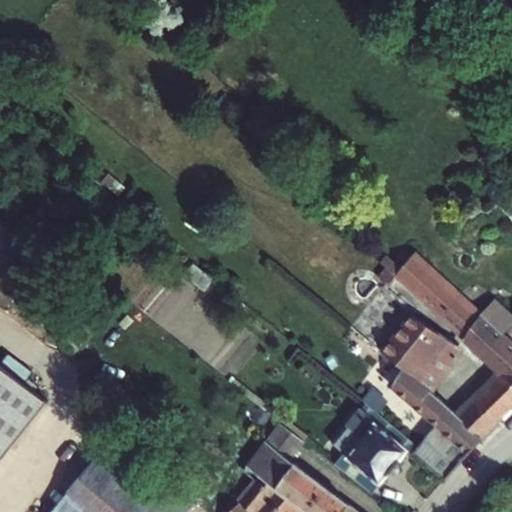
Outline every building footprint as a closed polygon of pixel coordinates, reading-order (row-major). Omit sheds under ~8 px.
[(0,279),(26,247),(0,227),(0,279)] [(503,372),(511,379),(511,338),(501,328),(509,319),(469,284),(463,291),(418,251),(407,263),(402,259),(392,270),(401,279),(438,313),(462,335),(503,372)] [(401,279),(392,270),(385,278),(395,286),(401,279)] [(92,274),(62,318),(85,333),(115,290),(92,274)] [(371,310),(362,302),(349,318),(388,349),(394,342),(365,318),(371,310)] [(462,335),(438,313),(424,332),(431,337),(438,329),(456,344),(462,335)] [(388,349),(349,318),(342,326),(381,357),(388,349)] [(433,380),(456,344),(438,329),(431,337),(424,332),(403,361),(433,380)] [(489,433),(462,411),(431,384),(433,380),(403,361),(389,379),(440,422),(427,437),(459,464),(489,433)] [(0,362),(0,463),(48,401),(0,362)] [(502,418),(511,407),(511,379),(503,372),(477,397),(502,418)] [(477,397),(462,411),(489,433),(502,418),(477,397)] [(285,417),(251,462),(259,468),(276,481),(298,456),(295,453),(308,436),(285,417)] [(381,417),(342,462),(373,486),(411,442),(381,417)] [(459,464),(427,437),(422,443),(416,450),(448,477),(459,464)] [(120,440),(111,451),(179,511),(189,499),(120,440)] [(177,511),(179,511),(111,451),(63,507),(69,511),(177,511)] [(342,511),(353,498),(298,456),(276,481),(299,498),(319,511),(342,511)] [(370,511),(353,498),(342,511),(289,511),(299,498),(276,481),(259,468),(233,491),(236,495),(220,510),(222,511),(370,511)]
